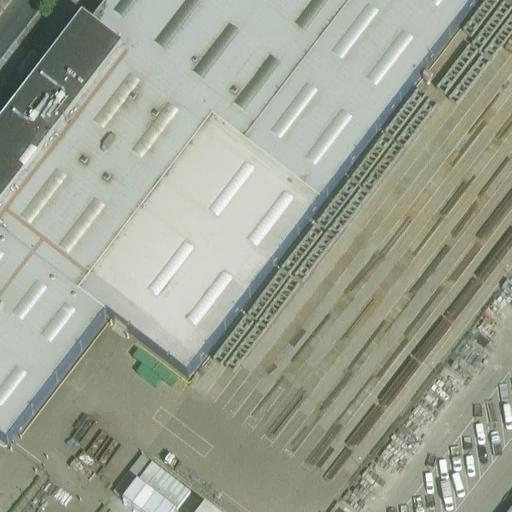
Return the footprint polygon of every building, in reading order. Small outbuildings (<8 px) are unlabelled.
[(0,442),(7,447),(105,319),(186,381),(478,0),(113,0),(98,21),(107,27),(100,37),(90,30),(89,29),(0,145),(0,442)] [(107,27),(98,21),(90,30),(100,37),(107,27)] [(383,322),(398,298),(314,242),(298,266),(383,322)] [(355,423),(401,366),(381,350),(335,407),(355,423)] [(151,465),(122,504),(133,511),(176,511),(190,495),(151,465)] [(271,488),(291,504),(307,484),(287,468),(271,488)] [(333,511),(335,510),(315,495),(300,511),(333,511)]
